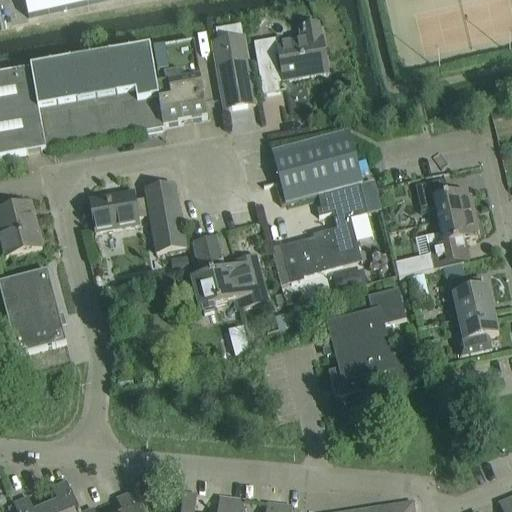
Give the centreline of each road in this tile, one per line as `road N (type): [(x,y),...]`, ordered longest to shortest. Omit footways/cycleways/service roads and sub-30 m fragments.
road 1 (residential): [(214,203),(204,153),(55,179),(98,356),(92,456)]
road 2 (residential): [(511,214),(498,217),(480,137),(383,156)]
road 3 (residential): [(136,460),(324,480)]
road 4 (residential): [(324,480),(290,352)]
road 5 (residential): [(324,480),(427,489),(430,511)]
